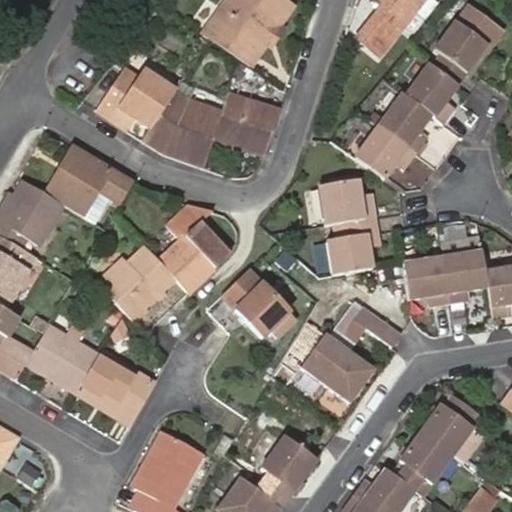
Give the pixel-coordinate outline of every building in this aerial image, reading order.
[(210,40),(240,60),(251,67),(267,44),(264,30),(278,27),(292,8),(281,0),(236,0),(228,12),(220,6),(202,34),(210,40)] [(228,12),(236,0),(224,0),(220,6),(228,12)] [(376,0),(382,4),(357,35),(378,53),(421,0),(376,0)] [(436,54),(427,65),(455,86),(497,30),(464,5),(430,49),(436,54)] [(283,30),(278,27),(264,30),(267,44),(271,47),(283,30)] [(428,116),(441,125),(449,114),(440,106),(444,101),(455,86),(427,65),(424,64),(400,96),(428,116)] [(122,71),(95,112),(110,122),(118,110),(134,121),(150,131),(175,93),(141,71),(134,79),(122,71)] [(150,131),(142,142),(164,155),(205,168),(214,140),(223,112),(185,101),(175,93),(150,131)] [(416,132),(428,116),(400,96),(397,93),(373,125),(414,155),(422,144),(412,137),(416,132)] [(266,157),(281,111),(229,94),(223,112),(214,140),(266,157)] [(454,108),(444,101),(440,106),(449,114),(454,108)] [(110,122),(127,132),(134,121),(118,110),(110,122)] [(414,155),(373,125),(349,156),(381,179),(392,164),(395,159),(405,167),(414,155)] [(426,139),(416,132),(412,137),(422,144),(426,139)] [(79,152),(74,149),(62,169),(66,172),(79,152)] [(121,208),(134,185),(79,152),(66,172),(62,169),(46,196),(65,208),(86,221),(101,195),(121,208)] [(395,159),(392,164),(402,171),(405,167),(395,159)] [(316,184),(322,226),(331,224),(374,217),(372,203),(358,206),(357,199),(354,179),(316,184)] [(21,180),(0,216),(0,222),(3,223),(27,184),(21,180)] [(0,222),(0,239),(22,252),(28,241),(40,248),(65,208),(46,196),(27,184),(3,223),(0,222)] [(371,197),(357,199),(358,206),(372,203),(371,197)] [(211,213),(187,206),(164,226),(178,242),(156,262),(173,281),(186,295),(190,291),(208,274),(202,269),(223,249),(199,224),(211,213)] [(374,217),(331,224),(333,238),(323,240),(327,263),(366,257),(363,240),(362,233),(376,231),(374,217)] [(362,233),(363,240),(377,237),(376,231),(362,233)] [(0,296),(12,304),(37,261),(22,252),(0,239),(0,296)] [(156,262),(144,249),(128,264),(124,263),(96,289),(120,314),(127,322),(173,281),(156,262)] [(217,266),(228,254),(223,249),(202,269),(208,274),(217,266)] [(484,269),(482,251),(442,257),(449,306),(462,304),(461,293),(467,292),(487,289),(484,269)] [(442,257),(401,264),(406,291),(408,300),(426,297),(432,296),(434,308),(449,306),(442,257)] [(511,265),(484,269),(487,289),(490,317),(503,315),(502,304),(508,303),(511,302),(511,265)] [(291,312),(249,270),(223,296),(263,338),(291,312)] [(432,296),(426,297),(428,309),(434,308),(432,296)] [(373,316),(361,308),(343,331),(356,341),(365,328),(373,316)] [(0,314),(0,376),(14,385),(25,367),(31,358),(23,352),(17,361),(7,355),(0,351),(0,349),(15,324),(0,314)] [(399,335),(373,316),(365,328),(390,347),(399,335)] [(48,329),(44,335),(31,358),(25,367),(73,395),(77,389),(95,358),(48,329)] [(300,364),(325,382),(348,351),(324,333),(300,364)] [(348,351),(325,382),(349,399),(372,368),(348,351)] [(95,358),(77,389),(117,412),(112,419),(128,428),(152,385),(98,353),(95,358)] [(511,392),(507,389),(498,402),(511,411),(511,392)] [(417,432),(449,457),(471,427),(468,425),(477,413),(451,394),(443,406),(439,403),(417,432)] [(260,481),(286,500),(320,452),(289,428),(265,461),(272,466),(260,481)] [(412,491),(419,497),(449,457),(417,432),(397,461),(404,466),(395,479),(412,491)] [(0,462),(13,441),(0,433),(0,462)] [(132,511),(172,511),(169,510),(200,454),(162,435),(133,493),(141,497),(132,511)] [(268,505),(277,511),(286,500),(260,481),(245,470),(220,502),(233,511),(263,511),(264,511),(268,505)] [(368,491),(359,484),(350,496),(372,511),(396,511),(412,491),(395,479),(383,470),(372,485),(368,491)] [(363,479),(359,484),(368,491),(372,485),(363,479)] [(372,511),(350,496),(342,507),(348,511),(372,511)] [(484,511),(488,507),(477,499),(467,511),(484,511)]
